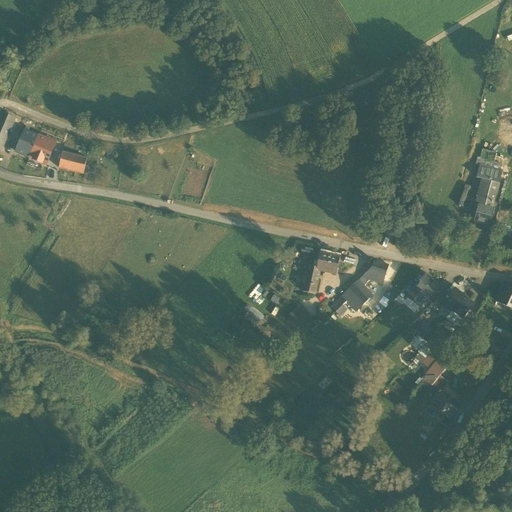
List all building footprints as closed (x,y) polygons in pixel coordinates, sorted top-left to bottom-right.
[(0,69),(0,82),(9,71),(3,66),(0,69)] [(0,121),(0,144),(3,146),(14,120),(3,115),(0,121)] [(16,152),(29,158),(38,137),(25,131),(16,152)] [(55,143),(38,136),(38,137),(29,158),(46,165),(55,143)] [(59,169),(84,175),(88,160),(63,154),(59,169)] [(481,166),(499,171),(501,165),(478,158),(476,165),(481,166)] [(478,179),(483,180),(498,184),(501,172),(499,171),(481,166),(478,178),(478,179)] [(496,191),(498,184),(483,180),(482,184),(476,204),(478,206),(479,207),(475,222),(488,225),(492,211),(492,210),(491,210),(496,191)] [(321,272),(337,275),(341,258),(321,254),(317,269),(317,271),(321,272)] [(377,263),(358,281),(363,286),(368,282),(383,286),(389,267),(377,263)] [(303,293),(315,295),(321,272),(317,271),(317,269),(309,267),(303,293)] [(414,290),(415,290),(422,296),(428,301),(439,287),(432,282),(433,281),(428,277),(427,278),(425,276),(419,284),(414,290)] [(403,291),(409,297),(415,290),(414,290),(419,284),(413,279),(403,291)] [(372,296),(363,286),(358,281),(349,290),(363,305),(372,296)] [(509,303),(511,304),(511,287),(504,285),(496,301),(507,306),(509,303)] [(387,296),(393,302),(401,293),(394,287),(387,296)] [(349,290),(342,296),(347,302),(356,311),(363,305),(349,290)] [(419,299),(422,296),(415,290),(409,297),(405,302),(413,308),(420,299),(419,299)] [(441,304),(451,312),(452,312),(464,297),(455,290),(447,299),(446,298),(441,304)] [(430,306),(434,311),(441,304),(446,298),(442,294),(430,306)] [(343,306),(347,302),(342,296),(331,307),(340,316),(347,310),(343,306)] [(473,305),(464,297),(452,312),(461,320),(467,313),(473,305)] [(248,312),(245,318),(258,326),(265,315),(246,304),(243,309),(248,312)] [(285,319),(299,333),(312,320),(299,306),(285,319)] [(456,325),(461,320),(452,312),(451,312),(446,318),(455,326),(456,325)] [(456,325),(463,331),(468,323),(472,318),(467,313),(461,320),(456,325)] [(468,323),(485,330),(488,322),(473,316),(472,318),(468,323)] [(315,327),(323,335),(330,327),(322,319),(315,327)] [(330,334),(342,347),(361,329),(351,319),(344,325),(342,322),(330,334)] [(424,381),(431,386),(454,358),(445,352),(445,351),(422,380),(424,381)] [(431,402),(432,404),(440,392),(431,386),(424,381),(420,388),(434,397),(431,402)] [(426,413),(443,425),(444,426),(447,427),(450,425),(450,422),(461,406),(440,392),(432,404),(426,413)] [(105,406),(108,411),(114,408),(112,403),(105,406)]
